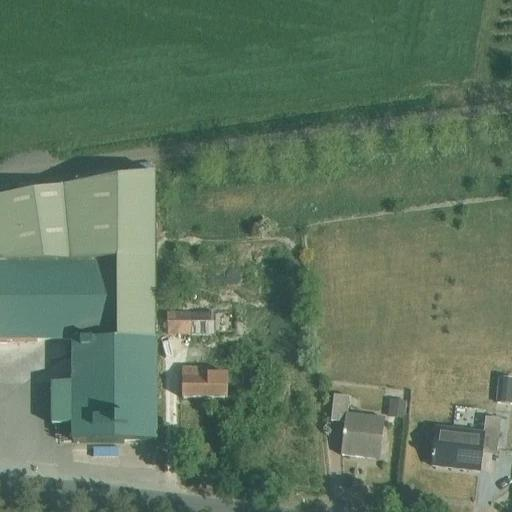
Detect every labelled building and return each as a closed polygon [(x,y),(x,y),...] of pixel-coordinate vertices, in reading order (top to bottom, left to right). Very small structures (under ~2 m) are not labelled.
[(155,175),(0,198),(0,342),(72,343),(72,386),(51,386),(51,427),(72,427),(72,444),(156,443),(155,175)] [(190,315),(170,315),(170,336),(191,335),(213,334),(213,314),(190,315)] [(182,399),(226,400),(226,376),(208,376),(208,370),(182,370),(182,399)] [(511,381),(499,380),(496,404),(511,405),(511,381)] [(382,450),(385,418),(349,414),(351,396),(336,394),(333,420),(348,422),(344,455),(360,457),(361,447),(382,450)] [(390,403),(388,419),(405,421),(407,405),(390,403)] [(435,429),(431,467),(479,473),(481,450),(496,452),(500,421),(485,419),(483,435),(435,429)] [(90,473),(116,475),(116,464),(91,462),(90,473)]
